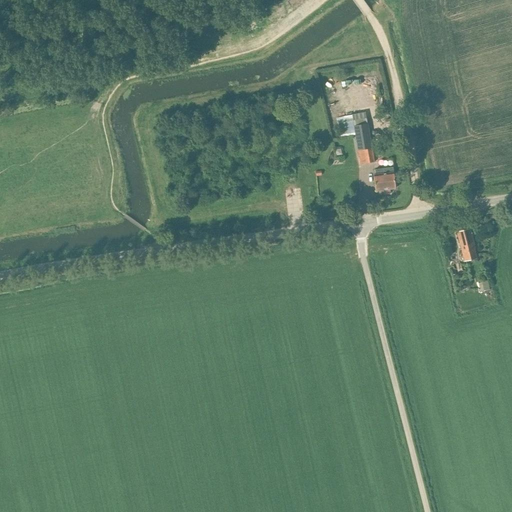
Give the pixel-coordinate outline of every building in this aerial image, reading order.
[(358,91),(357,80),(346,82),(348,92),(358,91)] [(339,128),(340,137),(356,135),(358,148),(363,148),(365,162),(374,161),(368,118),(356,120),(340,123),(341,128),(339,128)] [(374,176),(374,181),(376,191),(383,190),(383,194),(390,194),(390,189),(396,188),(394,178),(393,173),(392,173),(391,167),(374,169),(375,176),(374,176)] [(457,232),(459,241),(464,261),(477,258),(470,229),(457,232)] [(480,289),(479,289),(479,292),(490,290),(488,281),(479,283),(480,289)]
